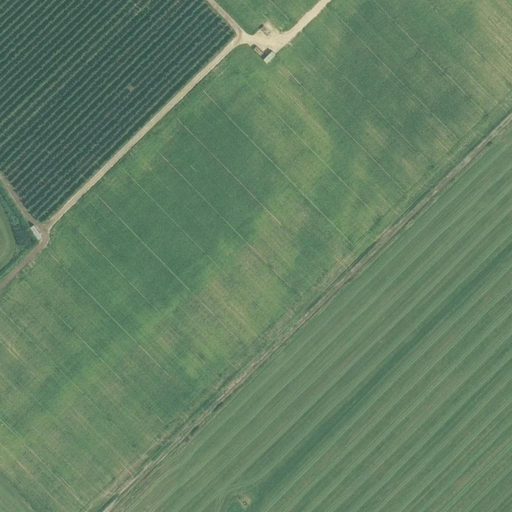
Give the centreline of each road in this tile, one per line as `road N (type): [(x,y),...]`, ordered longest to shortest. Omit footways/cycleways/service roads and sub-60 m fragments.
road 1 (track): [(511,117),(105,511)]
road 2 (unknown): [(240,35),(33,233)]
